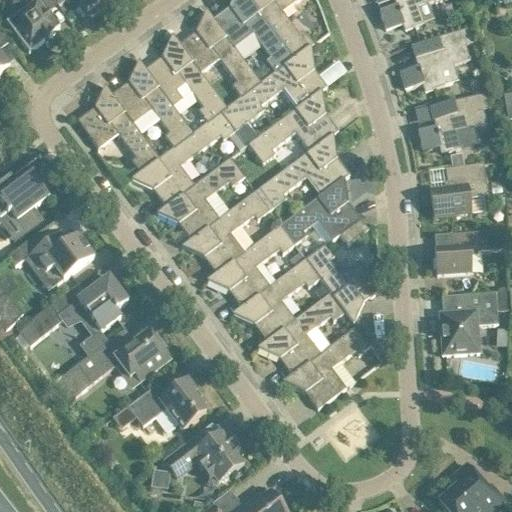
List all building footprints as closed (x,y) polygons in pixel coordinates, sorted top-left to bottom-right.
[(13,0),(11,21),(6,25),(29,55),(59,32),(41,8),(51,0),(13,0)] [(66,0),(52,0),(56,5),(59,8),(68,1),(66,0)] [(79,0),(86,8),(95,1),(97,4),(102,0),(79,0)] [(233,0),(229,10),(213,22),(213,23),(234,51),(235,51),(253,37),(271,61),(266,64),(275,76),(294,62),(248,0),(233,0)] [(302,0),(301,0),(248,0),(294,62),(311,50),(314,48),(304,35),(300,39),(283,15),(302,0)] [(393,0),(394,2),(397,0),(400,7),(379,15),(386,33),(403,26),(406,33),(424,26),(418,9),(442,0),(393,0)] [(195,36),(179,48),(200,77),(201,76),(219,62),(237,86),(233,89),(241,101),(261,87),(235,51),(234,51),(213,23),(213,22),(206,13),(206,14),(195,36)] [(406,93),(412,91),(424,88),(426,94),(445,88),(459,84),(454,67),(470,62),(466,48),(473,45),(468,31),(430,43),(411,49),(415,62),(420,61),(422,68),(400,75),(406,93)] [(0,76),(10,69),(0,56),(0,45),(4,42),(0,36),(0,76)] [(146,73),(145,73),(167,102),(167,101),(186,88),(203,111),(199,114),(208,126),(221,116),(227,112),(201,76),(200,77),(179,48),(172,38),(172,39),(162,61),(146,73)] [(311,50),(294,62),(275,76),(261,87),(241,101),(227,112),(221,116),(235,135),(264,114),(260,110),(284,92),(298,110),(298,111),(322,94),(327,90),(314,73),(311,50)] [(112,98),(112,99),(133,127),(134,126),(152,113),(170,136),(165,140),(174,151),(194,137),(167,101),(167,102),(145,73),(146,73),(139,64),(138,64),(128,86),(112,98)] [(98,153),(118,138),(135,162),(131,165),(139,176),(140,177),(160,162),(134,126),(133,127),(112,99),(112,98),(105,89),(104,89),(94,111),(77,124),(98,153)] [(262,168),(275,158),(272,154),(295,136),(309,155),(319,149),(333,138),(338,135),(326,118),(322,94),(298,111),(298,110),(248,148),(262,168)] [(439,130),(418,135),(422,153),(428,152),(440,149),(442,156),(461,151),(457,135),(468,132),(474,131),(487,128),(484,113),(491,111),(487,96),(450,105),(430,110),(434,124),(438,123),(439,130)] [(511,96),(503,99),(506,112),(511,110),(511,96)] [(194,137),(174,151),(160,162),(140,177),(139,176),(131,183),(153,194),(165,210),(166,210),(194,189),(194,188),(180,170),(220,140),(223,144),(235,135),(221,116),(208,126),(194,137)] [(333,138),(319,149),(309,155),(255,195),(270,215),(286,203),(283,198),(306,181),(320,199),(321,199),(344,182),(344,183),(349,179),(337,162),(333,138)] [(462,157),(450,159),(452,171),(464,169),(462,157)] [(194,188),(194,189),(166,210),(165,210),(156,216),(157,217),(179,227),(191,243),(191,244),(219,223),(219,222),(205,204),(229,186),(232,190),(244,181),(240,175),(235,168),(230,162),(194,188)] [(241,164),(235,168),(240,175),(246,170),(241,164)] [(445,191),(430,193),(434,222),(472,217),(470,201),(484,200),(487,196),(483,167),(464,169),(452,171),(445,172),(447,185),(444,186),(445,191)] [(32,178),(19,188),(11,178),(0,186),(0,224),(9,237),(20,229),(16,224),(49,200),(32,178)] [(344,183),(344,182),(321,199),(320,199),(280,229),(295,249),(307,240),(303,235),(318,225),(332,245),(340,239),(339,238),(360,223),(348,206),(344,183)] [(219,222),(219,223),(191,244),(191,243),(181,250),(182,251),(204,261),(216,277),(216,278),(245,256),(244,256),(230,237),(254,220),(257,224),(270,215),(255,195),(219,222)] [(348,249),(368,233),(360,223),(339,238),(340,239),(348,249)] [(244,256),(245,256),(216,278),(216,277),(207,284),(207,285),(229,295),(241,311),(242,311),(270,290),(256,271),(279,254),(283,258),(295,249),(280,229),(244,256)] [(452,249),(434,251),(437,279),(456,277),(472,276),(470,259),(478,258),(477,255),(506,253),(505,233),(486,234),(451,237),(452,249)] [(15,269),(24,262),(48,294),(93,260),(77,238),(60,250),(53,240),(33,255),(26,246),(8,260),(15,269)] [(324,249),(305,263),(320,283),(319,283),(330,297),(331,296),(346,316),(345,317),(353,328),(353,327),(354,327),(364,305),(381,292),(359,264),(340,279),(329,265),(334,261),(324,249)] [(270,290),(242,311),(241,311),(232,318),(233,318),(255,328),(266,345),(267,345),(295,324),(281,305),(305,287),(308,292),(319,283),(320,283),(305,263),(270,290)] [(50,308),(18,332),(30,349),(61,326),(66,331),(81,326),(90,322),(100,336),(105,332),(121,320),(116,314),(128,305),(108,280),(106,282),(93,292),(87,295),(77,304),(58,318),(50,308)] [(461,315),(439,317),(442,359),(479,356),(477,330),(498,328),(496,305),(509,304),(508,294),(496,296),(479,297),(459,298),(461,315)] [(295,324),(267,345),(266,345),(257,351),(258,352),(280,362),(292,378),(292,379),(321,357),(320,357),(306,338),(330,321),(333,325),(345,317),(346,316),(331,296),(330,297),(295,324)] [(320,357),(321,357),(292,379),(292,378),(283,385),(283,386),(305,396),(318,413),(346,392),(332,372),(355,355),(359,359),(371,349),(354,327),(353,327),(356,330),(320,357)] [(77,368),(55,385),(62,394),(68,389),(75,400),(92,388),(115,370),(119,367),(126,377),(130,374),(139,386),(155,374),(171,362),(149,334),(147,336),(134,345),(115,360),(105,347),(87,361),(77,368)] [(132,407),(128,411),(136,422),(143,431),(154,422),(164,436),(164,437),(164,438),(166,437),(177,429),(181,435),(207,416),(203,410),(205,408),(187,383),(183,386),(166,399),(156,406),(148,395),(132,407)] [(197,468),(209,484),(213,481),(218,487),(228,480),(244,468),(239,461),(243,458),(229,440),(225,443),(220,436),(210,443),(203,434),(163,464),(177,483),(197,468)] [(458,488),(438,505),(444,511),(480,511),(483,510),(484,511),(494,511),(504,504),(491,489),(487,492),(466,469),(452,481),(458,488)] [(153,474),(151,490),(168,492),(170,476),(153,474)] [(254,502),(241,511),(283,511),(270,494),(256,505),(254,502)]
